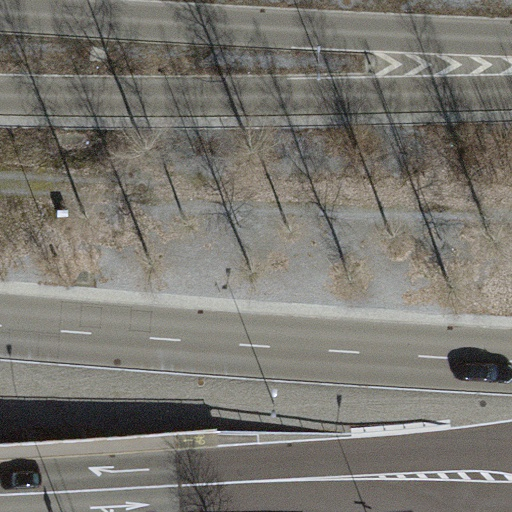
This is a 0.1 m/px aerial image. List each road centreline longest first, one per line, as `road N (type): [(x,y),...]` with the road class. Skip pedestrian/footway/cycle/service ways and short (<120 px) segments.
road 1 (primary): [(0,325),(511,361)]
road 2 (motorway): [(511,45),(0,13)]
road 3 (track): [(0,184),(511,201)]
road 4 (motorway): [(511,83),(0,94)]
road 5 (secondary): [(297,480),(0,496)]
road 6 (secondary): [(511,470),(297,480)]
road 7 (secondary): [(297,480),(413,511)]
